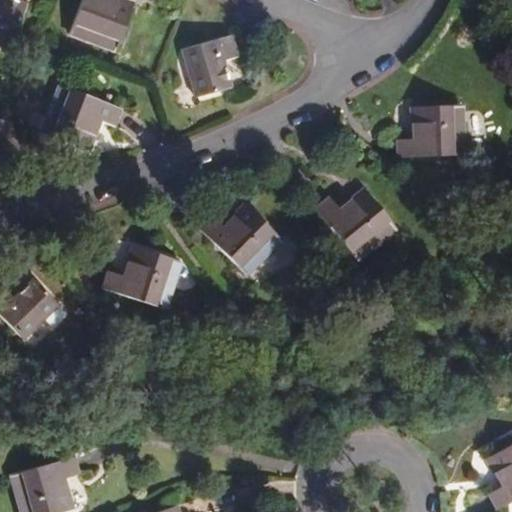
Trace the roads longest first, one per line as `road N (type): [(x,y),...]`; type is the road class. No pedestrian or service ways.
road 1 (residential): [(376,47),(309,97),(203,147),(0,216)]
road 2 (residential): [(422,511),(417,465),(385,438),(364,434),(343,437),(311,461),(303,511)]
road 3 (residential): [(253,0),(376,47)]
